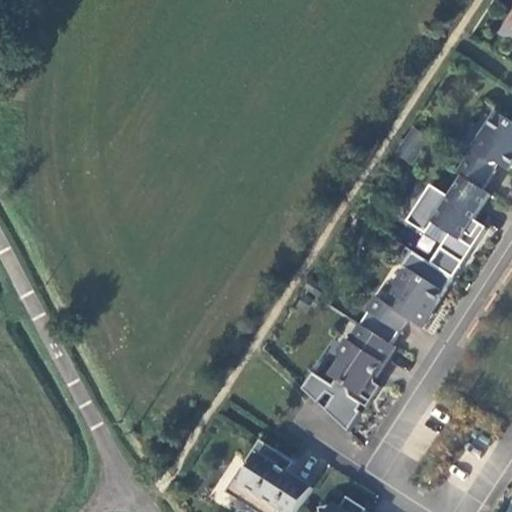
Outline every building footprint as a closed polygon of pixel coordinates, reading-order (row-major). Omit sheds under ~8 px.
[(511,121),(501,114),(488,133),(482,134),(475,145),(477,153),(472,154),(459,175),(464,178),(484,191),(497,172),(496,166),(501,165),(508,170),(511,168),(511,121)] [(451,198),(433,186),(409,223),(429,236),(436,224),(453,235),(443,250),(466,265),(476,249),(463,241),(467,234),(475,239),(483,226),(476,221),(492,196),(484,191),(464,178),(451,198)] [(369,314),(362,326),(393,346),(410,320),(425,329),(434,316),(432,314),(445,293),(407,268),(397,283),(398,289),(388,304),(377,298),(367,312),(369,314)] [(393,346),(362,326),(351,342),(348,341),(340,353),(342,362),(332,378),(338,381),(334,387),(315,374),(305,390),(320,404),(329,394),(335,398),(327,411),(350,433),(363,413),(361,412),(364,406),(369,410),(382,389),(377,385),(375,378),(395,348),(393,346)] [(284,511),(300,511),(315,490),(290,474),(295,466),(288,461),(289,459),(262,442),(248,463),(255,468),(251,474),(245,470),(229,495),(255,511),(282,511),(283,511),(284,511)] [(368,511),(369,511),(350,499),(343,510),(336,505),(321,510),(321,511),(368,511)]
